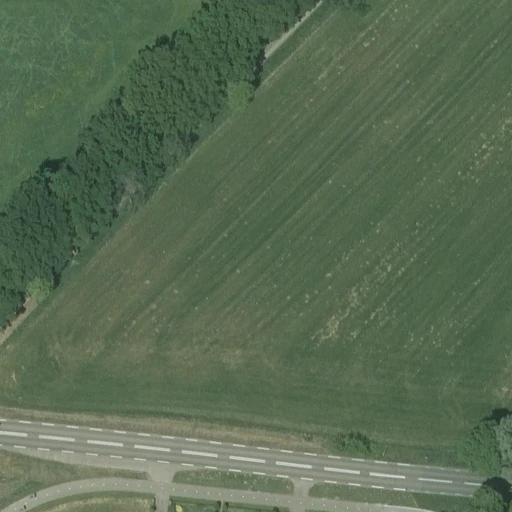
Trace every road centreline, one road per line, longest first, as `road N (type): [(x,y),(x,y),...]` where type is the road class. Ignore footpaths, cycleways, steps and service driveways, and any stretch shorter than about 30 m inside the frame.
road 1 (secondary): [(511,488),(0,434)]
road 2 (unclassified): [(0,321),(107,222),(310,0)]
